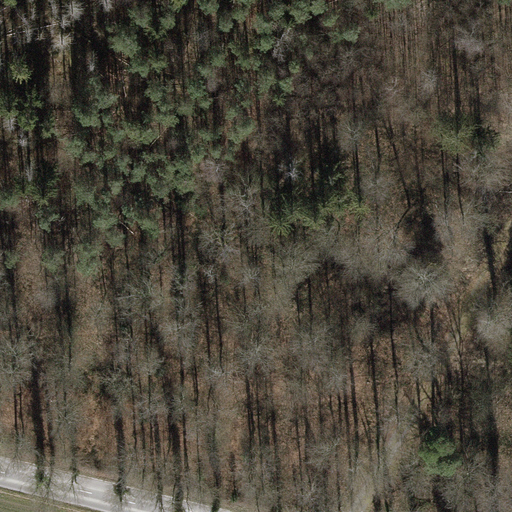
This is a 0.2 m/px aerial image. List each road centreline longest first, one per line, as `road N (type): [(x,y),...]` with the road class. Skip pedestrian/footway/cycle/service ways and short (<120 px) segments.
road 1 (track): [(511,240),(370,511)]
road 2 (tertiary): [(175,511),(0,471)]
